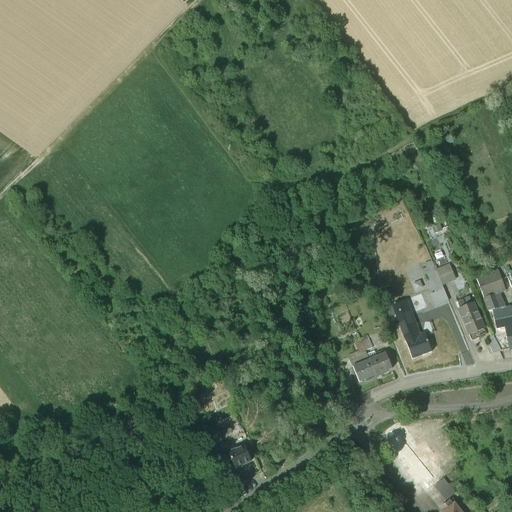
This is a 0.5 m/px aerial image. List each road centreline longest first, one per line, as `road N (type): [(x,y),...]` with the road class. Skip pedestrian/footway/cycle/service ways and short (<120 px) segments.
road 1 (track): [(152,49),(233,155),(261,179),(327,181),(511,86)]
road 2 (track): [(152,49),(0,198)]
road 3 (residential): [(371,414),(371,397),(403,383),(511,364)]
road 4 (residential): [(511,395),(371,414)]
